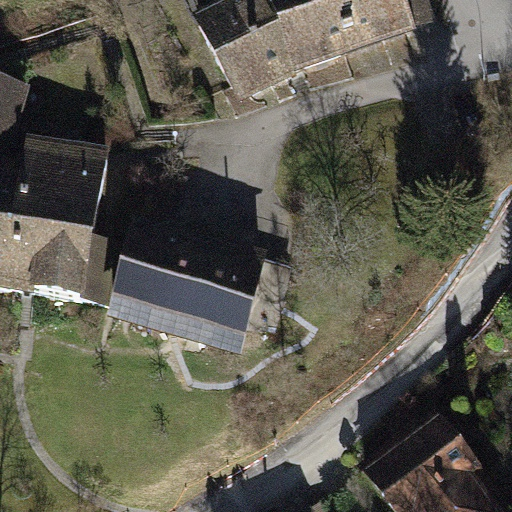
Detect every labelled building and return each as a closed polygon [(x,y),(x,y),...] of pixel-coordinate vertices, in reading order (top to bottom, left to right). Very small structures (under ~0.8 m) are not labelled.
[(349,69),(325,0),(219,0),(225,10),(199,26),(240,113),(295,86),(349,69)] [(325,0),(349,69),(417,38),(401,0),(325,0)] [(33,93),(0,84),(0,306),(33,310),(102,319),(114,243),(104,242),(93,241),(105,160),(66,155),(30,152),(28,175),(7,172),(33,93)] [(135,234),(109,338),(231,369),(242,327),(258,265),(135,234)] [(292,273),(258,265),(242,327),(277,336),(292,273)] [(442,428),(367,486),(387,511),(491,511),(473,489),(481,477),(442,428)]
